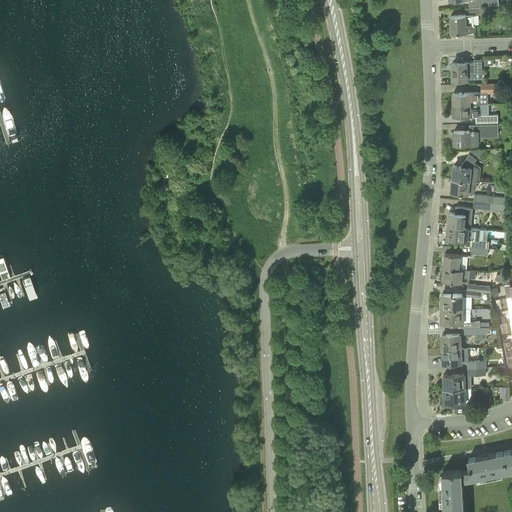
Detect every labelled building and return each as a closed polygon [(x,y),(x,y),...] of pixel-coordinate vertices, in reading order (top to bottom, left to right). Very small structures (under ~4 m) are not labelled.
[(466,15),(480,14),(480,15),(496,14),(496,16),(499,15),(499,13),(500,13),(499,6),(505,6),(505,4),(489,5),(480,6),(480,7),(466,8),(466,15)] [(467,25),(466,15),(451,16),(452,32),(475,31),(474,24),(467,25)] [(475,72),(482,72),(481,60),(475,60),(475,63),(467,63),(453,63),(453,79),(468,79),(475,78),(475,72)] [(454,105),(481,103),(489,103),(489,93),(498,93),(498,82),(482,83),(483,91),(470,91),(470,92),(453,93),(454,105)] [(454,115),(471,115),(476,115),(476,123),(498,122),(498,114),(481,114),(481,103),(454,105),(454,115)] [(454,144),(472,144),(472,145),(479,144),(478,124),(473,125),(474,130),(454,131),(454,144)] [(453,179),(477,181),(478,168),(472,167),(454,165),(453,179)] [(452,192),(473,194),(474,189),(476,189),(477,181),(453,179),(452,192)] [(493,203),(506,204),(506,197),(475,194),(474,201),(485,202),(493,203)] [(448,225),(469,228),(471,214),(472,207),(454,206),(454,213),(449,212),(448,225)] [(447,238),(463,239),(471,240),(474,240),(479,240),(480,229),(469,228),(448,225),(447,238)] [(474,247),(487,248),(487,241),(479,240),(474,240),(474,247)] [(471,253),(488,255),(489,248),(487,248),(474,247),(472,246),(471,253)] [(444,267),(466,269),(468,255),(445,253),(444,267)] [(442,280),(462,282),(463,277),(469,277),(470,270),(466,269),(444,267),(442,280)] [(467,290),(479,291),(491,293),(491,286),(468,283),(467,290)] [(442,309),(464,309),(464,295),(464,294),(463,294),(442,294),(442,309)] [(461,328),(481,327),(480,320),(475,320),(475,321),(470,321),(470,314),(470,309),(464,309),(442,309),(442,322),(460,322),(461,328)] [(462,349),(462,334),(461,334),(442,335),(443,350),(462,349)] [(443,363),(463,362),(463,355),(466,355),(466,349),(462,349),(443,350),(443,363)] [(486,367),(490,367),(490,360),(487,360),(486,359),(467,360),(468,368),(486,367)] [(471,375),(486,374),(486,367),(468,368),(468,373),(466,374),(444,375),(444,389),(471,388),(472,388),(471,375)] [(445,403),(466,402),(466,396),(471,395),(471,388),(444,389),(445,403)] [(472,477),(508,470),(504,451),(468,458),(470,469),(472,477)] [(464,506),(463,488),(463,479),(472,477),(470,469),(462,471),(462,470),(443,471),(445,507),(464,506)]
